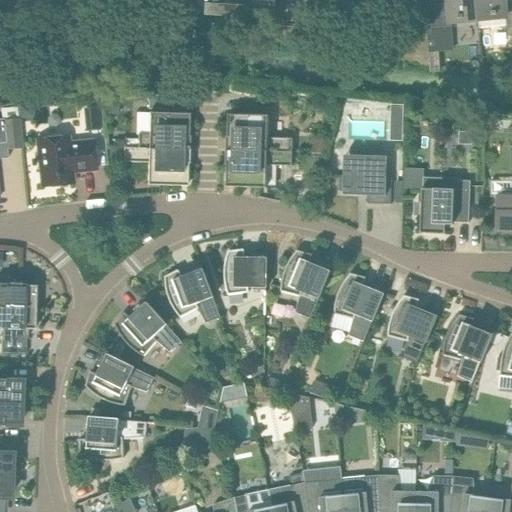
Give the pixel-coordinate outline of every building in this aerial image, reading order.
[(478,20),(475,0),(448,0),(449,3),(424,6),(427,32),(451,29),(451,23),(478,20)] [(504,0),(475,0),(478,20),(504,18),(507,48),(511,47),(511,8),(505,9),(504,0)] [(439,48),(429,49),(429,61),(430,68),(440,67),(440,65),(439,48)] [(149,96),(149,108),(181,109),(181,97),(149,96)] [(83,109),(86,133),(101,131),(98,108),(83,109)] [(137,134),(137,147),(137,148),(171,149),(171,136),(188,137),(189,113),(149,112),(148,134),(137,134)] [(269,115),(229,114),(228,137),(245,138),(245,151),(292,152),(293,138),(268,137),(269,115)] [(21,147),(18,119),(2,121),(5,149),(21,147)] [(472,144),(472,132),(459,131),(459,144),(472,144)] [(96,170),(94,150),(93,140),(70,142),(69,136),(36,140),(41,186),(74,183),(73,170),(80,169),(80,171),(96,170)] [(171,149),(188,149),(188,137),(171,136),(171,149)] [(228,150),(245,151),(245,138),(228,137),(228,150)] [(327,140),(314,140),(314,150),(327,150),(327,140)] [(137,148),(137,147),(123,147),(123,162),(147,162),(147,185),(187,186),(187,162),(171,162),(171,149),(137,148)] [(121,149),(109,149),(110,162),(122,162),(121,149)] [(187,162),(188,149),(171,149),(171,162),(187,162)] [(244,163),(245,151),(228,150),(227,163),(244,163)] [(244,163),(227,163),(227,187),(267,188),(267,185),(276,185),(276,166),(292,166),(292,152),(245,151),(244,163)] [(391,204),(392,184),(392,177),(384,177),(384,159),(347,158),(347,176),(341,175),(340,191),(368,192),(368,204),(391,204)] [(407,169),(406,189),(413,189),(416,189),(417,169),(416,169),(407,169)] [(417,215),(421,216),(420,233),(446,234),(446,220),(452,220),(452,224),(453,224),(453,222),(469,223),(469,203),(470,181),(454,180),(453,183),(438,183),(437,189),(422,188),(422,203),(417,203),(417,215)] [(511,231),(511,195),(497,195),(496,231),(511,231)] [(228,295),(249,292),(248,286),(253,286),(253,290),(266,290),(266,274),(266,254),(252,253),(252,260),(245,260),(244,249),(229,251),(226,262),(225,273),(225,284),(228,295)] [(310,318),(324,285),(331,267),(319,261),(316,267),(310,264),(312,254),(297,251),(291,259),(286,269),(282,280),(281,291),(300,296),(296,313),(310,318)] [(221,318),(208,284),(201,265),(188,270),(190,276),(183,279),(178,270),(165,277),(166,288),(169,298),(174,308),(181,317),(198,308),(206,323),(221,318)] [(364,341),(377,308),(385,289),(372,284),(370,290),(363,287),(365,277),(351,274),(344,282),(339,292),(336,303),(334,314),(354,319),(349,335),(364,341)] [(0,305),(35,307),(36,285),(20,284),(20,283),(9,283),(8,284),(0,283),(0,305)] [(417,363),(431,330),(439,311),(426,306),(424,312),(417,309),(419,299),(405,296),(397,304),(392,314),(389,325),(388,336),(407,341),(403,358),(417,363)] [(135,350),(144,356),(157,341),(170,352),(182,342),(157,315),(156,314),(148,304),(144,300),(134,309),(138,314),(132,319),(125,312),(115,324),(120,334),(127,343),(135,350)] [(159,300),(148,304),(156,314),(163,311),(159,300)] [(35,307),(0,305),(0,327),(2,328),(0,352),(0,353),(24,355),(26,329),(34,329),(35,307)] [(472,382),(486,349),(494,330),(481,325),(479,331),(472,328),(474,318),(460,314),(453,323),(448,333),(444,344),(443,355),(462,360),(458,376),(472,382)] [(511,333),(506,345),(502,358),(498,357),(497,370),(501,371),(500,375),(511,376),(511,333)] [(116,344),(111,355),(118,359),(124,348),(116,344)] [(113,403),(123,405),(125,405),(131,386),(148,392),(155,378),(104,353),(98,365),(104,368),(100,375),(91,372),(86,386),(94,393),(103,399),(113,403)] [(0,402),(20,403),(21,381),(5,380),(5,379),(0,378),(0,402)] [(270,378),(268,386),(278,388),(280,380),(270,378)] [(321,380),(317,391),(332,397),(336,386),(321,380)] [(222,389),(225,401),(246,397),(243,385),(222,389)] [(293,401),(293,412),(309,411),(309,400),(293,401)] [(20,403),(0,402),(0,425),(3,426),(3,424),(19,425),(20,403)] [(332,406),(335,424),(346,423),(344,408),(332,406)] [(442,416),(440,422),(450,426),(454,415),(449,413),(442,416)] [(113,460),(124,458),(123,437),(117,438),(117,433),(121,433),(122,420),(106,419),(86,417),(85,431),(91,431),(90,439),(80,439),(81,454),(91,458),(102,460),(113,460)] [(148,422),(127,421),(127,434),(148,435),(148,422)] [(199,426),(195,452),(199,452),(212,445),(215,428),(199,426)] [(447,429),(447,441),(456,441),(457,432),(453,431),(447,429)] [(469,438),(461,436),(458,448),(466,450),(469,438)] [(0,475),(10,476),(11,453),(0,453),(0,475)] [(145,478),(148,487),(162,481),(159,473),(145,478)] [(309,511),(305,482),(303,473),(289,476),(291,486),(269,491),(272,506),(273,511),(309,511)] [(10,476),(0,475),(0,497),(9,498),(10,476)] [(357,493),(343,495),(345,511),(369,511),(369,509),(380,508),(379,475),(359,477),(357,493)] [(399,475),(379,475),(380,508),(392,508),(392,511),(415,511),(416,491),(402,491),(399,475)] [(416,491),(415,511),(439,511),(439,508),(451,509),(453,477),(433,476),(430,492),(416,491)] [(453,477),(451,509),(463,510),(462,511),(486,511),(488,497),(475,495),(473,479),(453,477)] [(345,511),(343,495),(330,496),(325,480),(305,482),(309,511),(345,511)] [(488,497),(486,511),(511,511),(511,487),(510,500),(488,497)] [(247,495),(233,498),(236,511),(273,511),(272,506),(250,511),(247,495)] [(236,511),(233,498),(213,505),(214,511),(236,511)]
